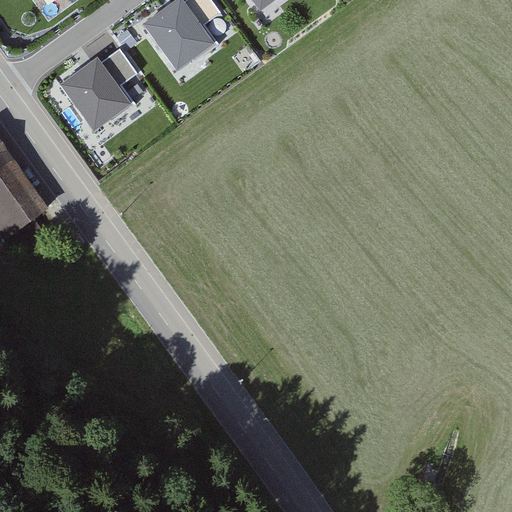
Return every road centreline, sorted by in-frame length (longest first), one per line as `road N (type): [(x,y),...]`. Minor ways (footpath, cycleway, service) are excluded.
road 1 (tertiary): [(299,511),(1,91)]
road 2 (residential): [(1,91),(127,0)]
